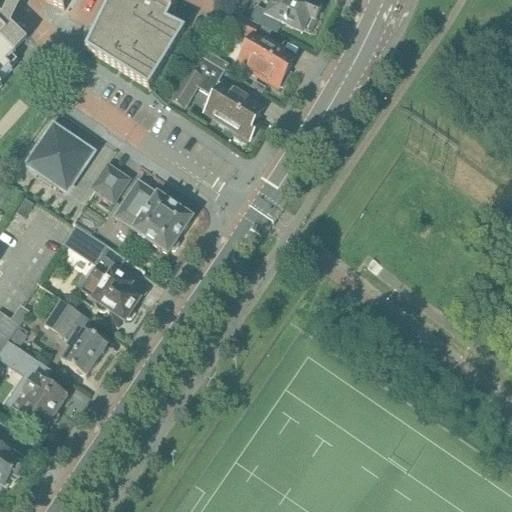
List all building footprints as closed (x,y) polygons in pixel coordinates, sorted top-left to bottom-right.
[(18,0),(7,25),(0,17),(0,27),(8,35),(2,41),(16,55),(16,56),(27,44),(15,32),(29,0),(40,0),(46,3),(64,11),(69,0),(18,0)] [(110,0),(86,51),(121,73),(149,91),(186,31),(167,22),(178,1),(175,0),(110,0)] [(273,0),(275,0),(269,13),(256,8),(250,21),(277,34),(282,23),(302,32),(301,34),(301,35),(303,31),(309,34),(323,4),(322,3),(321,5),(309,0),(273,0)] [(224,14),(218,27),(233,34),(234,33),(246,39),(251,41),(247,48),(241,58),(238,64),(247,70),(248,73),(253,76),(257,76),(278,88),(279,86),(282,88),(290,74),(287,72),(292,64),(280,57),(282,53),(265,43),(271,33),(261,28),(242,19),(228,12),(226,11),(224,14)] [(0,81),(12,70),(7,65),(16,56),(16,55),(2,41),(8,35),(0,27),(0,81)] [(203,51),(199,57),(225,73),(228,67),(203,51)] [(218,84),(225,73),(199,57),(171,102),(183,110),(196,89),(214,100),(206,113),(249,140),(258,126),(255,125),(263,111),(223,86),(222,87),(218,84)] [(54,186),(66,194),(92,156),(79,148),(81,146),(68,137),(66,140),(54,131),(29,169),(41,177),(39,181),(51,189),(54,186)] [(92,191),(70,224),(114,253),(129,231),(134,233),(168,257),(172,252),(175,251),(179,245),(178,242),(179,241),(193,221),(138,184),(137,187),(130,182),(108,167),(92,191)] [(69,239),(65,244),(74,250),(73,251),(98,268),(97,270),(81,293),(96,303),(96,304),(96,305),(96,306),(96,307),(96,308),(96,309),(96,310),(97,310),(97,311),(98,311),(98,312),(99,312),(99,313),(100,313),(101,313),(102,313),(103,313),(104,313),(105,313),(106,312),(107,312),(107,311),(108,311),(124,322),(126,320),(128,321),(131,320),(135,314),(134,311),(133,310),(142,296),(116,278),(114,277),(122,266),(123,267),(126,263),(126,262),(76,229),(75,229),(69,239)] [(68,334),(74,338),(66,350),(68,352),(61,363),(86,380),(107,348),(85,333),(91,324),(60,304),(44,328),(64,341),(68,334)] [(20,307),(11,321),(19,327),(20,327),(29,313),(24,310),(20,307)] [(19,327),(11,321),(0,313),(0,328),(13,337),(19,327)] [(19,327),(8,345),(18,352),(27,338),(26,337),(28,334),(19,327)] [(0,342),(6,347),(7,345),(13,337),(0,328),(0,342)] [(0,355),(0,362),(25,380),(6,407),(12,411),(45,433),(50,432),(59,420),(56,416),(68,399),(47,385),(53,376),(7,345),(6,347),(0,355)] [(8,491),(16,478),(18,480),(27,467),(0,448),(0,489),(1,487),(8,491)]
